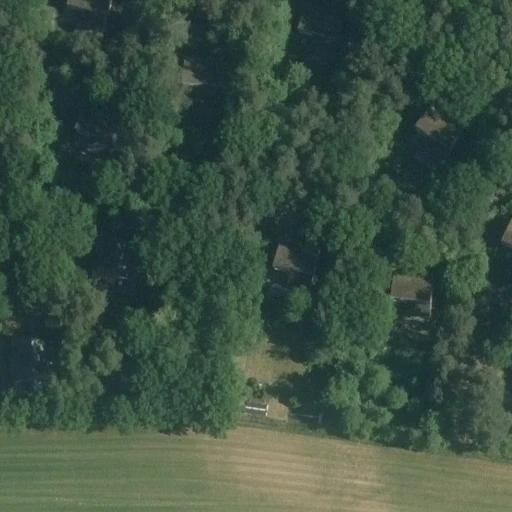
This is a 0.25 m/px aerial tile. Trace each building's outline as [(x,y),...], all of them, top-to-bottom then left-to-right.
[(104,33),(112,0),(70,0),(68,12),(83,16),(80,27),(104,33)] [(334,58),(345,20),(306,9),(299,36),(314,40),(311,52),(334,58)] [(203,42),(203,30),(188,29),(187,41),(203,42)] [(222,105),(225,65),(185,62),(183,90),(199,91),(198,103),(222,105)] [(110,160),(123,122),(85,109),(76,135),(91,141),(87,152),(110,160)] [(443,165),(465,131),(431,110),(416,133),(429,142),(423,152),(443,165)] [(511,222),(502,248),(511,251),(511,222)] [(94,281),(114,283),(114,280),(132,282),(135,249),(117,247),(117,243),(99,241),(97,262),(96,262),(94,281)] [(310,293),(319,254),(280,245),(274,273),(290,276),(287,288),(310,293)] [(53,270),(64,266),(57,247),(46,251),(53,270)] [(443,264),(441,280),(443,280),(443,284),(451,285),(451,281),(453,282),(455,265),(443,264)] [(430,320),(434,281),(394,276),(391,304),(407,306),(406,318),(430,320)] [(184,303),(188,287),(177,284),(173,301),(184,303)] [(30,294),(37,313),(48,310),(41,291),(30,294)] [(13,364),(14,383),(34,382),(34,379),(52,378),(50,345),(32,346),(32,342),(14,343),(15,364),(13,364)]
